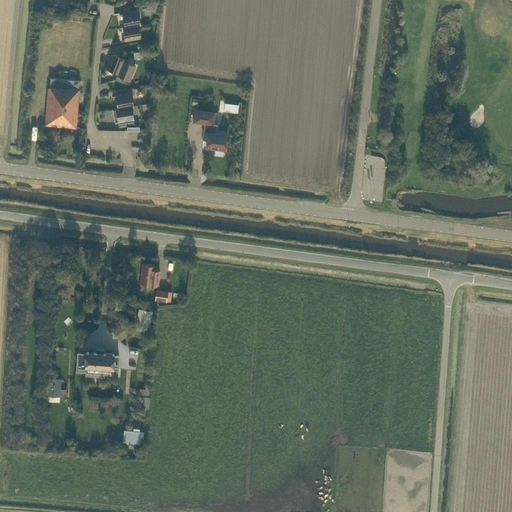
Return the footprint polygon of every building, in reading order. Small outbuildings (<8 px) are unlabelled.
[(122,14),(125,26),(138,25),(140,24),(137,11),(122,14)] [(140,37),(138,25),(125,26),(123,27),(125,40),(140,37)] [(112,54),(106,68),(118,73),(123,61),(124,59),(112,54)] [(123,61),(118,73),(117,75),(129,80),(135,66),(123,61)] [(79,89),(79,80),(51,78),(50,87),(48,87),(45,125),(76,127),(80,89),(79,89)] [(131,93),(115,96),(118,108),(131,106),(133,106),(131,93)] [(114,109),(113,109),(115,121),(118,121),(133,119),(131,106),(118,108),(114,109)] [(213,124),(214,112),(194,110),(193,122),(205,123),(203,139),(207,140),(206,148),(225,150),(228,134),(215,132),(216,124),(213,124)] [(142,275),(141,283),(157,286),(160,270),(154,269),(154,265),(143,263),(142,272),(141,275),(142,275)] [(155,300),(167,301),(169,291),(156,289),(155,300)] [(135,324),(149,327),(152,311),(138,308),(135,324)] [(121,340),(130,332),(121,322),(112,331),(121,340)] [(78,352),(76,370),(87,371),(87,366),(112,368),(112,369),(117,370),(118,355),(114,355),(114,353),(86,351),(86,353),(78,352)] [(66,389),(61,389),(61,378),(47,377),(46,396),(66,396),(66,389)] [(139,437),(142,437),(144,432),(124,429),(123,441),(138,443),(139,437)]
